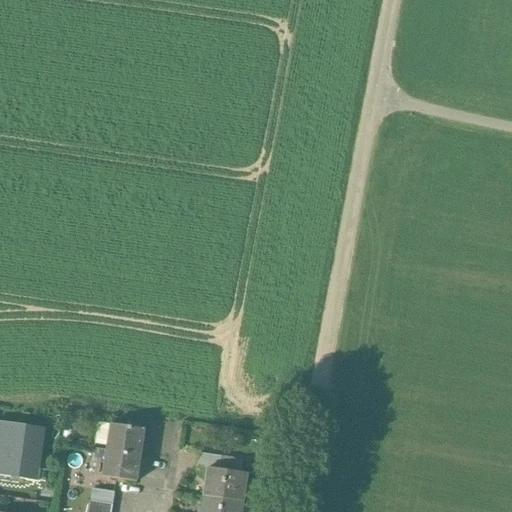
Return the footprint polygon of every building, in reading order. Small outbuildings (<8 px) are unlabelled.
[(42,429),(0,423),(0,474),(27,479),(32,447),(39,448),(42,429)] [(144,429),(110,424),(106,451),(140,456),(144,429)] [(140,456),(106,451),(102,477),(136,482),(140,456)] [(221,457),(199,454),(197,468),(209,470),(210,468),(219,470),(221,457)] [(219,470),(210,468),(209,470),(205,497),(242,502),(246,474),(219,470)] [(114,495),(92,491),(91,501),(113,504),(114,495)] [(240,511),(242,502),(205,497),(203,511),(240,511)] [(111,511),(113,504),(91,501),(89,511),(111,511)]
